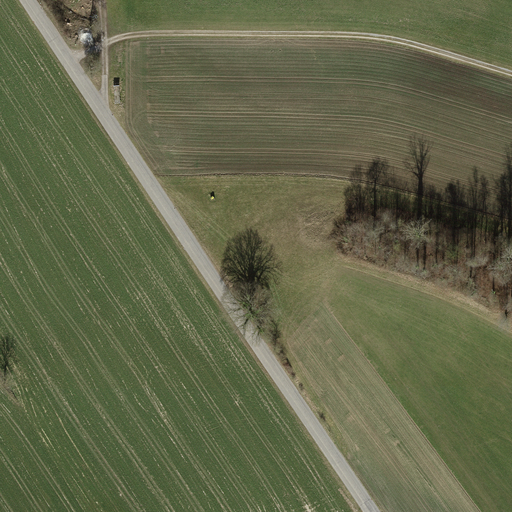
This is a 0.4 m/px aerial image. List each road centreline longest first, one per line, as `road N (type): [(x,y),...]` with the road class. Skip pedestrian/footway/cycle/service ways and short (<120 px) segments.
road 1 (tertiary): [(28,0),(370,511)]
road 2 (track): [(70,64),(136,36),(342,35),(385,38),(511,75)]
